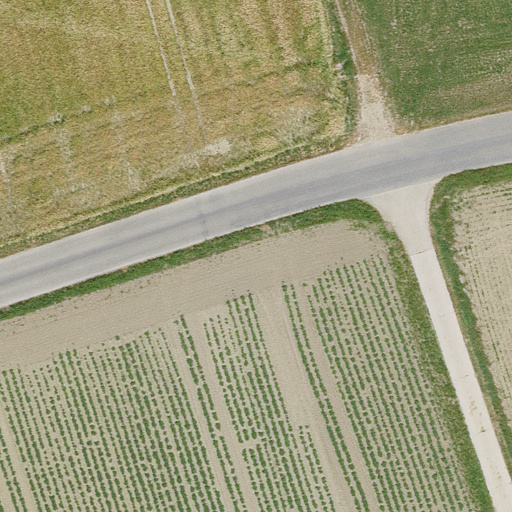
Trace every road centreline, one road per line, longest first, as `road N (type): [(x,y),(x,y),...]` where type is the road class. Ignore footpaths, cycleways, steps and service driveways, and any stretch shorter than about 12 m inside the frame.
road 1 (track): [(348,0),(387,160),(505,511)]
road 2 (unclassified): [(511,140),(387,160),(0,281)]
